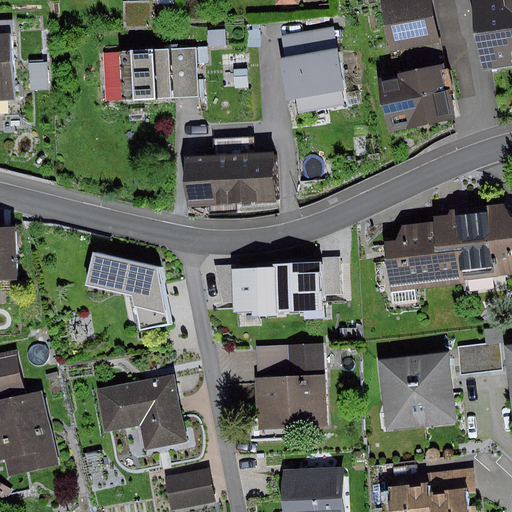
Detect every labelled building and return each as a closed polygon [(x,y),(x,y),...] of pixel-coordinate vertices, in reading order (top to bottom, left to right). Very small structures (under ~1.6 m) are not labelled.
[(435,0),(391,0),(384,1),(393,52),(401,50),(444,42),(435,0)] [(511,0),(483,0),(493,70),(511,67),(511,0)] [(155,2),(127,3),(128,31),(156,29),(155,2)] [(0,20),(0,38),(17,37),(16,20),(0,20)] [(286,36),(289,58),(342,49),(338,27),(286,36)] [(227,30),(211,31),(212,46),(228,45),(227,30)] [(0,38),(0,99),(20,99),(17,37),(0,38)] [(449,65),(444,42),(401,50),(406,74),(449,65)] [(289,58),(286,59),(294,101),(298,100),(301,113),(348,104),(345,92),(354,90),(346,48),(342,49),(289,58)] [(200,49),(124,54),(127,102),(203,99),(200,49)] [(50,63),(32,64),(34,91),(52,90),(50,63)] [(406,74),(385,78),(396,132),(460,119),(449,65),(406,74)] [(250,69),(236,70),(237,88),(251,87),(250,69)] [(278,155),(193,160),(195,207),(213,207),(213,214),(240,213),(240,203),(280,201),(278,155)] [(406,243),(395,244),(400,289),(511,277),(511,207),(510,204),(455,210),(452,215),(441,216),(442,222),(405,226),(406,243)] [(21,231),(0,231),(0,281),(23,281),(21,231)] [(164,268),(99,253),(92,285),(136,295),(145,331),(177,325),(164,268)] [(327,258),(328,263),(329,295),(345,294),(343,257),(327,258)] [(284,265),(284,268),(286,311),(330,309),(329,295),(328,263),(284,265)] [(241,303),(239,271),(239,266),(217,266),(226,304),(241,303)] [(284,268),(239,271),(241,303),(242,312),(261,310),(262,317),(287,316),(286,311),(284,268)] [(486,330),(487,344),(502,342),(508,342),(507,328),(486,330)] [(487,344),(458,348),(462,375),(506,370),(502,342),(487,344)] [(327,346),(260,348),(262,433),(329,431),(327,346)] [(456,353),(421,357),(429,427),(464,423),(456,353)] [(20,355),(0,359),(0,400),(29,394),(20,355)] [(429,427),(421,357),(386,361),(394,431),(429,427)] [(178,375),(101,390),(109,432),(146,425),(151,450),(191,442),(178,375)] [(44,394),(0,404),(0,462),(8,461),(11,474),(60,464),(44,394)] [(394,468),(395,478),(420,476),(419,466),(394,468)] [(350,511),(349,469),(288,472),(289,511),(350,511)] [(477,470),(434,474),(436,492),(474,488),(479,488),(477,470)] [(211,472),(167,481),(173,511),(180,511),(217,505),(211,472)] [(420,476),(395,478),(398,511),(437,511),(436,492),(434,474),(420,476)] [(0,480),(0,500),(12,498),(17,490),(0,480)] [(476,511),(474,488),(436,492),(437,511),(476,511)]
